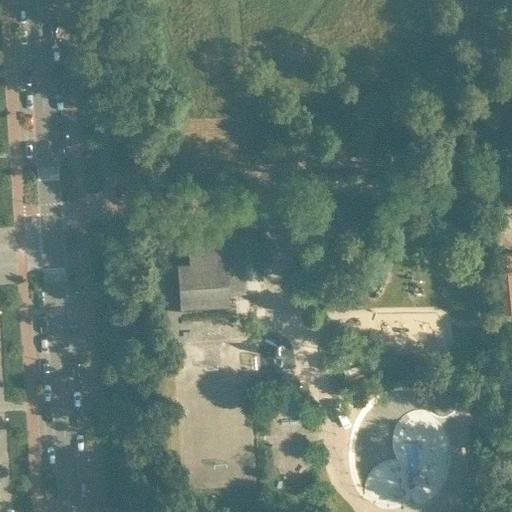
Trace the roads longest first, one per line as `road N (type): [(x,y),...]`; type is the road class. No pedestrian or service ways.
road 1 (secondary): [(50,256),(37,0)]
road 2 (secondary): [(67,511),(50,256)]
